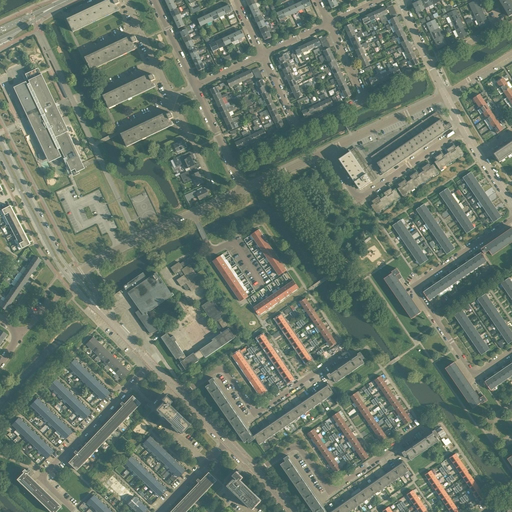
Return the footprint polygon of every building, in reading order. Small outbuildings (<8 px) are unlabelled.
[(111,0),(68,20),(68,19),(67,19),(73,32),(74,32),(73,31),(118,10),(116,5),(120,3),(118,0),(111,0)] [(304,0),(302,1),(305,8),(311,5),(308,0),(304,0)] [(338,6),(337,3),(339,2),(338,0),(335,0),(329,3),(332,9),(338,6)] [(421,0),(425,9),(429,7),(425,0),(421,0)] [(481,8),(477,0),(469,4),(472,12),(481,8)] [(511,3),(510,0),(498,0),(509,17),(511,14),(511,3)] [(295,4),(299,11),(305,8),(302,1),(295,4)] [(417,2),(413,4),(417,13),(421,11),(417,2)] [(177,9),(174,3),(168,6),(170,12),(177,9)] [(255,3),(249,6),(251,12),(258,9),(255,3)] [(289,7),(292,14),(299,11),(295,4),(289,7)] [(234,14),(233,12),(229,5),(223,8),(226,15),(227,17),(234,14)] [(289,7),(283,10),(286,17),(292,14),(289,7)] [(385,7),(379,10),(385,22),(387,21),(390,20),(392,19),(390,16),(386,18),(384,15),(388,13),(385,7)] [(177,9),(170,12),(173,17),(179,14),(182,13),(181,12),(179,8),(177,9)] [(217,11),(220,18),(226,15),(223,8),(217,11)] [(485,16),(481,8),(472,12),(476,21),(485,16)] [(251,12),(254,17),(260,14),(258,9),(251,12)] [(280,20),(286,17),(283,10),(276,13),(280,20)] [(373,13),(376,19),(379,17),(382,23),(385,22),(379,10),(373,13)] [(460,18),(456,10),(447,14),(451,22),(460,18)] [(210,14),(214,21),(220,18),(217,11),(210,14)] [(376,19),(373,13),(367,15),(370,21),(376,19)] [(391,27),(393,26),(399,23),(396,17),(398,17),(396,13),(390,16),(392,19),(390,20),(392,23),(386,26),(387,28),(391,27)] [(179,14),(173,17),(176,23),(182,20),(179,14)] [(210,14),(204,16),(207,24),(214,21),(210,14)] [(263,20),(260,14),(254,17),(257,23),(263,20)] [(371,24),(370,21),(367,15),(361,18),(364,24),(367,23),(368,25),(369,25),(370,29),(373,27),(371,24)] [(201,27),(207,24),(204,16),(198,20),(201,27)] [(485,29),(490,27),(485,16),(476,21),(475,21),(477,25),(478,24),(480,29),(484,27),(485,29)] [(464,27),(460,18),(451,22),(455,30),(455,31),(464,27)] [(182,20),(176,23),(178,28),(182,27),(183,28),(187,27),(186,25),(187,24),(184,19),(182,20)] [(257,23),(259,29),(266,26),(263,20),(257,23)] [(439,28),(435,20),(426,24),(430,32),(439,28)] [(402,29),(399,23),(393,26),(396,31),(402,29)] [(347,33),(353,30),(356,29),(354,26),(352,27),(350,24),(344,27),(347,33)] [(267,29),(266,26),(259,29),(262,34),(269,31),(271,30),(271,31),(274,30),(274,28),(270,29),(270,28),(267,29)] [(187,27),(183,28),(184,30),(180,32),(183,38),(189,35),(186,29),(187,28),(187,27)] [(464,38),(463,37),(468,35),(464,27),(455,31),(455,30),(453,32),(456,38),(458,37),(459,39),(461,38),(462,39),(464,38)] [(443,36),(439,28),(430,32),(434,41),(443,36)] [(396,38),(398,37),(404,34),(402,29),(396,31),(397,35),(391,38),(393,40),(396,38)] [(241,30),(235,33),(238,40),(245,37),(241,30)] [(355,33),(353,30),(347,33),(350,39),(358,35),(362,33),(361,31),(355,33)] [(269,31),(262,34),(265,40),(271,37),(269,31)] [(235,33),(229,36),(232,43),(238,40),(235,33)] [(362,33),(358,35),(350,39),(353,45),(359,42),(357,39),(363,36),(362,33)] [(404,34),(398,37),(401,43),(407,40),(404,34)] [(189,35),(183,38),(185,43),(192,40),(189,35)] [(91,71),(92,70),(91,69),(136,48),(134,43),(138,41),(135,36),(131,38),(131,37),(86,59),(86,57),(85,58),(91,71)] [(225,46),(232,43),(229,36),(222,39),(225,46)] [(443,36),(434,41),(438,49),(446,45),(443,36)] [(219,49),(216,42),(215,39),(212,40),(214,43),(209,45),(213,52),(219,49)] [(219,49),(225,46),(222,39),(216,42),(219,49)] [(312,41),(315,48),(321,45),(318,39),(312,41)] [(192,40),(185,43),(188,49),(194,46),(192,40)] [(398,52),(402,50),(404,49),(410,46),(407,40),(401,43),(403,46),(397,49),(398,52)] [(306,44),(309,50),(315,48),(312,41),(306,44)] [(355,51),(367,45),(366,42),(360,45),(359,42),(353,45),(355,51)] [(300,47),(303,53),(304,55),(306,59),(308,58),(307,54),(310,52),(309,50),(306,44),(300,47)] [(368,47),(367,45),(355,51),(358,57),(364,54),(363,50),(368,47)] [(188,49),(190,54),(197,51),(194,46),(188,49)] [(399,54),(403,53),(405,52),(407,55),(413,52),(410,46),(404,49),(402,50),(398,52),(399,54)] [(306,59),(304,55),(303,53),(300,47),(294,50),(297,56),(300,54),(303,60),(306,59)] [(329,49),(331,48),(325,50),(323,51),(326,57),(332,54),(329,49)] [(197,51),(190,54),(193,60),(199,57),(197,51)] [(415,58),(413,52),(407,55),(408,58),(402,61),(403,63),(404,63),(409,61),(415,58)] [(335,60),(332,54),(326,57),(324,58),(320,60),(321,62),(325,61),(327,60),(329,63),(335,60)] [(364,54),(358,57),(361,62),(367,59),(364,54)] [(277,59),(280,64),(286,62),(283,56),(277,59)] [(199,57),(193,60),(196,65),(202,62),(199,57)] [(415,58),(409,61),(412,67),(418,64),(415,58)] [(370,65),(367,59),(361,62),(364,68),(370,65)] [(329,63),(331,69),(337,66),(335,60),(329,63)] [(202,62),(196,65),(198,71),(207,67),(205,62),(204,61),(202,62)] [(289,68),(286,62),(280,64),(283,70),(289,68)] [(337,66),(331,69),(329,70),(326,72),(327,74),(333,71),(334,75),(340,72),(337,66)] [(393,66),(391,67),(392,70),(395,76),(401,73),(398,67),(394,68),(393,66)] [(28,120),(27,121),(45,158),(46,157),(48,163),(61,157),(57,150),(58,149),(59,149),(63,156),(70,171),(74,169),(76,173),(84,169),(83,167),(79,157),(80,157),(69,134),(68,135),(67,132),(68,132),(56,107),(59,106),(58,102),(54,104),(40,72),(39,70),(38,68),(24,74),(29,83),(26,84),(14,89),(27,118),(28,120)] [(285,76),(292,73),(289,68),(283,70),(285,76)] [(374,76),(375,77),(378,84),(384,81),(381,75),(378,69),(375,70),(377,74),(374,76)] [(251,70),(245,73),(246,76),(247,79),(248,79),(254,76),(252,74),(252,73),(251,70)] [(389,78),(395,76),(392,70),(386,72),(389,78)] [(331,83),(335,81),(337,80),(343,78),(340,72),(334,75),(336,78),(333,79),(330,81),(331,83)] [(386,72),(381,75),(384,81),(389,78),(386,72)] [(248,81),(249,81),(248,79),(247,79),(246,76),(245,73),(239,76),(240,78),(240,79),(242,82),(245,80),(246,83),(248,86),(250,85),(248,81)] [(293,77),(292,73),(285,76),(288,82),(300,76),(299,74),(293,77)] [(109,108),(154,87),(152,81),(156,79),(153,75),(149,76),(104,97),(104,95),(103,96),(109,109),(110,109),(109,108)] [(235,82),(236,84),(237,87),(239,90),(241,89),(240,85),(239,83),(242,82),(240,79),(240,78),(239,76),(233,78),(234,81),(235,82)] [(291,88),(297,85),(295,82),(301,79),(300,76),(288,82),(291,88)] [(378,84),(375,77),(374,76),(372,77),(372,79),(370,80),(368,77),(364,78),(367,86),(371,84),(372,86),(378,84)] [(233,78),(227,81),(228,84),(229,84),(229,85),(230,87),(236,84),(235,82),(234,81),(233,78)] [(337,80),(335,81),(331,83),(332,86),(338,83),(340,86),(346,83),(343,78),(337,80)] [(497,82),(500,87),(506,83),(503,78),(497,82)] [(252,89),(253,91),(256,90),(259,88),(260,88),(265,85),(262,80),(264,79),(263,79),(262,79),(257,82),(256,82),(258,86),(255,87),(252,89)] [(342,92),(349,89),(346,83),(340,86),(342,92)] [(510,88),(506,83),(500,87),(504,92),(510,88)] [(268,91),(265,85),(260,88),(259,88),(256,90),(253,91),(254,94),(260,91),(262,94),(263,93),(268,91)] [(300,91),(297,85),(291,88),(294,94),(300,91)] [(210,90),(213,96),(219,93),(216,87),(210,90)] [(351,95),(349,89),(342,92),(345,98),(351,95)] [(257,100),(258,103),(260,102),(262,101),(264,100),(270,97),(268,91),(263,93),(262,94),(263,97),(259,99),(257,100)] [(300,91),(294,94),(296,100),(302,97),(300,91)] [(221,96),(219,93),(213,96),(216,101),(228,96),(227,93),(221,96)] [(324,94),(322,95),(323,99),(325,101),(324,101),(327,107),(333,105),(330,98),(327,100),(326,97),(326,98),(324,94)] [(473,98),(476,104),(483,99),(479,94),(473,98)] [(319,104),(322,110),(327,107),(324,101),(325,101),(323,99),(322,95),(319,96),(321,100),(322,102),(319,104)] [(219,107),(225,104),(223,101),(229,98),(228,96),(216,101),(219,107)] [(273,103),(270,97),(264,100),(262,101),(260,102),(258,103),(260,105),(266,103),(267,106),(273,103)] [(310,101),(316,113),(322,110),(319,104),(316,105),(315,103),(313,99),(310,101)] [(486,104),(483,99),(476,104),(480,109),(486,104)] [(307,109),(310,115),(316,113),(310,101),(308,102),(310,105),(311,107),(308,109),(307,109)] [(276,109),(273,103),(267,106),(269,109),(266,110),(263,112),(264,114),(267,113),(270,112),(276,109)] [(226,108),(225,104),(219,107),(221,113),(233,107),(232,105),(229,107),(229,106),(226,108)] [(489,109),(486,104),(480,109),(483,114),(489,109)] [(224,119),(230,116),(229,113),(234,110),(233,107),(221,113),(224,119)] [(310,115),(307,109),(308,109),(307,107),(304,108),(305,110),(302,112),(305,118),(310,115)] [(267,113),(264,114),(265,116),(265,117),(269,115),(270,119),(272,117),(279,115),(276,109),(270,112),(267,113)] [(483,114),(487,118),(493,114),(489,109),(483,114)] [(167,114),(122,135),(121,133),(121,134),(127,147),(128,147),(127,146),(172,125),(170,119),(173,118),(171,113),(167,114)] [(437,114),(373,158),(378,164),(377,164),(381,169),(380,170),(382,174),(451,126),(449,123),(445,126),(442,120),(437,114)] [(475,119),(476,122),(485,117),(483,114),(475,119)] [(496,119),(493,114),(487,118),(490,123),(496,119)] [(281,121),(279,115),(272,117),(274,121),(271,122),(263,126),(264,128),(273,125),(275,123),(281,121)] [(232,119),(230,116),(224,119),(227,125),(233,122),(235,121),(239,119),(238,117),(232,119)] [(235,121),(233,122),(227,125),(230,131),(238,127),(236,123),(240,122),(239,119),(235,121)] [(490,123),(493,128),(500,124),(496,119),(490,123)] [(259,129),(258,126),(258,125),(256,122),(255,121),(253,122),(255,126),(257,130),(258,132),(261,139),(267,136),(264,129),(263,127),(259,129)] [(284,126),(281,121),(275,123),(278,129),(284,126)] [(503,129),(500,124),(493,128),(497,134),(503,129)] [(479,131),(481,134),(490,129),(488,126),(479,131)] [(244,138),(241,140),(244,147),(250,144),(244,132),(243,130),(241,131),(244,138)] [(250,144),(255,141),(252,135),(249,136),(246,130),(244,132),(250,144)] [(255,141),(261,139),(258,132),(252,135),(255,141)] [(173,139),(162,144),(166,153),(175,148),(177,152),(178,154),(183,152),(183,150),(187,148),(184,142),(185,141),(184,140),(183,138),(177,141),(177,142),(175,143),(173,139)] [(238,149),(244,147),(241,140),(240,138),(235,140),(236,142),(235,143),(238,149)] [(454,145),(450,148),(458,158),(460,156),(460,157),(463,155),(463,154),(458,146),(456,148),(454,145)] [(499,162),(511,153),(511,151),(507,145),(494,154),(499,162)] [(455,160),(458,158),(450,148),(447,150),(448,153),(446,154),(451,162),(452,161),(452,162),(455,160)] [(371,181),(374,179),(354,149),(340,159),(361,189),(372,182),(371,181)] [(442,153),(438,156),(446,166),(448,164),(448,165),(451,163),(451,162),(446,154),(444,156),(442,153)] [(187,156),(187,158),(185,159),(183,155),(173,160),(176,167),(184,163),(187,168),(188,168),(190,167),(192,166),(195,165),(192,158),(193,157),(192,154),(187,156)] [(443,168),(446,166),(438,156),(435,158),(437,161),(434,162),(440,170),(441,170),(443,168)] [(429,163),(425,166),(432,176),(435,175),(438,173),(438,172),(433,164),(431,166),(429,163)] [(430,178),(432,176),(425,166),(422,168),(423,171),(421,173),(426,180),(427,180),(430,178)] [(184,183),(193,179),(196,186),(203,182),(200,176),(201,175),(200,171),(197,172),(197,173),(193,175),(191,170),(181,175),(184,183)] [(417,172),(413,174),(420,184),(423,183),(426,181),(426,180),(421,173),(419,174),(417,172)] [(466,183),(474,177),(471,172),(462,178),(466,183)] [(418,186),(420,184),(413,174),(410,177),(411,179),(409,181),(414,188),(415,188),(418,187),(418,186)] [(478,182),(474,177),(466,183),(469,188),(478,182)] [(405,180),(402,182),(409,193),(411,191),(414,189),(414,188),(409,181),(407,182),(405,180)] [(406,194),(409,193),(402,182),(398,185),(400,187),(397,189),(403,197),(403,196),(404,197),(406,195),(406,194)] [(481,187),(478,182),(469,188),(473,193),(481,187)] [(197,190),(187,195),(185,196),(188,202),(190,200),(190,199),(198,195),(200,200),(209,196),(207,192),(209,191),(206,187),(202,189),(202,188),(197,190)] [(484,192),(481,187),(473,193),(476,198),(484,192)] [(391,188),(387,191),(394,201),(397,199),(397,200),(400,198),(399,198),(400,197),(395,189),(392,191),(391,188)] [(439,194),(443,199),(451,193),(447,188),(439,194)] [(392,203),(394,201),(387,191),(383,193),(385,196),(383,197),(388,205),(389,205),(392,203)] [(488,197),(484,192),(476,198),(479,203),(488,197)] [(443,199),(446,204),(454,198),(451,193),(443,199)] [(379,196),(375,199),(382,209),(385,208),(388,206),(387,206),(388,205),(383,197),(381,199),(379,196)] [(491,202),(488,197),(479,203),(483,208),(491,202)] [(446,204),(449,209),(458,203),(454,198),(446,204)] [(380,211),(382,209),(375,199),(372,201),(373,204),(371,206),(376,213),(377,213),(380,211)] [(495,207),(491,202),(483,208),(486,213),(495,207)] [(449,209),(453,214),(461,208),(458,203),(449,209)] [(419,215),(428,209),(424,204),(416,210),(419,215)] [(2,209),(5,214),(13,210),(10,205),(2,209)] [(498,212),(495,207),(486,213),(490,218),(498,212)] [(453,214),(456,219),(464,213),(461,208),(453,214)] [(431,214),(428,209),(419,215),(423,220),(431,214)] [(13,210),(5,214),(7,219),(15,215),(13,210)] [(501,217),(498,212),(490,218),(493,223),(501,217)] [(456,219),(459,224),(468,218),(467,217),(464,213),(456,219)] [(434,219),(431,214),(423,220),(426,225),(434,219)] [(7,219),(9,224),(17,220),(15,215),(7,219)] [(459,224),(463,229),(471,223),(469,219),(468,218),(459,224)] [(438,224),(434,219),(426,225),(429,230),(438,224)] [(9,224),(12,229),(20,225),(17,220),(9,224)] [(392,226),(396,231),(404,225),(403,223),(401,220),(392,226)] [(471,223),(463,229),(466,234),(475,228),(471,223)] [(441,229),(438,224),(429,230),(433,235),(441,229)] [(22,230),(20,225),(12,229),(14,234),(22,230)] [(408,230),(404,225),(396,231),(399,236),(408,230)] [(445,234),(441,229),(433,235),(436,240),(445,234)] [(511,229),(487,247),(486,246),(483,248),(486,253),(489,251),(492,256),(511,241),(511,229)] [(14,234),(17,239),(25,234),(22,230),(14,234)] [(254,240),(262,234),(259,230),(251,235),(254,240)] [(399,236),(403,241),(411,235),(408,230),(399,236)] [(17,239),(19,243),(27,239),(25,234),(17,239)] [(265,239),(262,234),(254,240),(257,244),(265,239)] [(448,239),(445,234),(436,240),(440,244),(448,239)] [(414,240),(411,235),(403,241),(406,246),(414,240)] [(30,244),(27,239),(19,243),(22,248),(30,244)] [(257,244),(260,248),(268,243),(265,239),(257,244)] [(451,244),(448,239),(440,244),(443,249),(451,244)] [(406,246),(409,251),(418,245),(414,240),(406,246)] [(271,248),(268,243),(260,248),(263,253),(271,248)] [(455,249),(451,244),(443,249),(446,255),(455,249)] [(421,250),(418,245),(409,251),(413,255),(421,250)] [(271,248),(263,253),(266,257),(274,252),(271,248)] [(413,255),(416,260),(424,255),(421,250),(413,255)] [(266,257),(269,262),(277,257),(274,252),(266,257)] [(481,253),(473,258),(479,267),(487,261),(481,253)] [(428,260),(424,255),(416,260),(419,265),(428,260)] [(30,262),(36,266),(41,260),(38,258),(38,257),(37,258),(35,256),(30,262)] [(220,256),(213,261),(216,266),(224,261),(220,256)] [(179,262),(171,268),(175,275),(178,272),(182,277),(177,280),(181,287),(183,286),(186,290),(189,288),(192,291),(198,287),(195,282),(199,279),(202,282),(208,278),(203,269),(196,274),(191,266),(194,264),(190,257),(180,264),(179,262)] [(269,262),(272,266),(280,261),(277,257),(269,262)] [(473,258),(464,264),(470,273),(479,267),(473,258)] [(219,270),(227,265),(224,261),(216,266),(219,270)] [(280,261),(272,266),(275,271),(283,265),(280,261)] [(32,273),(36,266),(30,262),(26,269),(32,273)] [(464,264),(456,270),(462,278),(470,273),(464,264)] [(219,270),(222,275),(230,269),(227,265),(219,270)] [(275,271),(279,275),(286,270),(283,265),(275,271)] [(384,279),(411,319),(420,313),(421,312),(397,278),(401,276),(399,274),(400,273),(397,268),(391,272),(392,273),(384,279)] [(28,279),(32,273),(26,269),(22,275),(28,279)] [(233,274),(230,269),(222,275),(225,279),(233,274)] [(456,270),(448,275),(454,284),(462,278),(456,270)] [(124,287),(124,288),(128,292),(128,293),(129,294),(131,292),(137,299),(142,308),(135,312),(150,334),(154,332),(158,330),(147,313),(169,298),(170,298),(174,295),(172,293),(171,293),(157,272),(147,279),(143,273),(127,284),(128,285),(127,285),(126,285),(125,285),(124,286),(124,287)] [(236,278),(233,274),(225,279),(228,284),(236,278)] [(23,285),(28,279),(22,275),(17,281),(23,285)] [(448,275),(440,281),(446,289),(454,284),(448,275)] [(239,283),(236,278),(228,284),(231,288),(239,283)] [(500,284),(504,289),(511,283),(511,282),(509,278),(500,284)] [(293,280),(289,283),(294,291),(299,288),(293,280)] [(19,291),(23,285),(17,281),(13,287),(19,291)] [(440,281),(431,286),(437,295),(446,289),(440,281)] [(234,293),(242,287),(239,283),(231,288),(234,293)] [(289,283),(285,286),(290,294),(294,291),(289,283)] [(285,286),(281,289),(287,296),(290,294),(285,286)] [(437,295),(431,286),(423,292),(429,301),(437,295)] [(14,298),(19,291),(13,287),(9,294),(14,298)] [(234,293),(237,297),(245,292),(242,287),(234,293)] [(283,299),(287,296),(281,289),(277,291),(283,299)] [(273,294),(279,302),(283,299),(277,291),(273,294)] [(248,296),(245,292),(237,297),(240,302),(248,296)] [(10,304),(14,298),(9,294),(4,300),(10,304)] [(275,305),(279,302),(273,294),(269,297),(275,305)] [(481,305),(489,299),(486,294),(477,299),(481,305)] [(202,306),(214,324),(215,323),(221,332),(220,332),(221,333),(212,340),(213,341),(194,354),(194,353),(187,358),(175,341),(177,340),(174,336),(170,338),(167,333),(161,337),(163,340),(176,359),(178,358),(181,362),(180,362),(181,363),(178,365),(182,371),(185,369),(186,370),(199,361),(198,360),(204,356),(205,358),(235,338),(229,328),(233,326),(226,315),(228,314),(222,305),(216,297),(213,299),(212,299),(210,296),(209,297),(200,303),(202,306)] [(275,305),(269,297),(265,300),(271,307),(275,305)] [(300,302),(303,307),(309,303),(305,298),(300,302)] [(492,304),(489,299),(481,305),(484,309),(492,304)] [(6,310),(10,304),(4,300),(0,305),(0,306),(2,308),(3,309),(6,310)] [(265,300),(261,302),(267,310),(271,307),(265,300)] [(263,313),(267,310),(261,302),(257,305),(263,313)] [(291,306),(293,310),(301,306),(299,302),(291,306)] [(312,308),(309,303),(303,307),(306,312),(312,308)] [(496,309),(492,304),(484,309),(487,314),(496,309)] [(257,305),(253,308),(259,316),(263,313),(257,305)] [(306,312),(310,317),(316,313),(312,308),(306,312)] [(491,319),(499,314),(496,309),(487,314),(491,319)] [(454,315),(457,320),(466,315),(462,310),(454,315)] [(319,318),(316,313),(310,317),(313,322),(319,318)] [(499,314),(491,319),(494,323),(494,324),(503,319),(499,314)] [(275,319),(279,324),(285,320),(281,315),(275,319)] [(469,320),(466,315),(457,320),(461,325),(469,320)] [(313,322),(317,327),(323,323),(319,318),(313,322)] [(506,323),(503,319),(494,324),(495,325),(498,329),(506,323)] [(279,324),(282,329),(288,325),(285,320),(279,324)] [(461,325),(464,330),(472,325),(469,320),(461,325)] [(161,325),(164,329),(164,330),(170,326),(169,323),(167,321),(161,325)] [(326,328),(323,323),(317,327),(320,332),(326,328)] [(509,328),(506,323),(498,329),(501,334),(509,328)] [(288,325),(282,329),(286,334),(291,330),(288,325)] [(476,330),(472,325),(464,330),(467,335),(476,330)] [(320,332),(323,337),(329,333),(326,328),(320,332)] [(511,333),(511,332),(509,328),(501,334),(504,338),(504,339),(511,333)] [(286,334),(289,339),(295,335),(291,330),(286,334)] [(467,335),(471,340),(479,334),(476,330),(467,335)] [(333,338),(329,333),(323,337),(327,342),(333,338)] [(483,339),(479,334),(471,340),(474,345),(483,339)] [(261,344),(267,340),(263,335),(257,339),(261,344)] [(289,339),(292,344),(298,340),(295,335),(289,339)] [(85,344),(88,347),(85,350),(87,352),(97,341),(94,338),(92,337),(85,344)] [(327,342),(330,347),(336,343),(333,338),(327,342)] [(474,345),(478,350),(486,344),(483,339),(474,345)] [(270,345),(267,340),(261,344),(264,349),(270,345)] [(292,344),(296,349),(302,345),(298,340),(292,344)] [(101,345),(97,341),(87,352),(89,353),(91,352),(90,351),(92,350),(95,353),(102,346),(101,345)] [(489,349),(486,344),(478,350),(481,355),(489,349)] [(273,350),(270,345),(264,349),(268,354),(273,350)] [(296,349),(299,354),(305,350),(302,345),(296,349)] [(102,346),(95,353),(97,356),(95,359),(96,360),(106,350),(103,347),(102,346)] [(101,359),(104,362),(111,354),(110,353),(106,350),(96,360),(98,362),(101,359)] [(277,355),(273,350),(268,354),(271,359),(277,355)] [(299,354),(302,359),(308,355),(305,350),(299,354)] [(233,355),(236,361),(242,356),(239,351),(233,355)] [(327,375),(330,380),(333,378),(333,379),(334,381),(336,383),(364,363),(362,360),(364,358),(360,352),(357,354),(358,355),(331,374),(330,373),(327,375)] [(112,355),(111,354),(104,362),(107,365),(106,366),(104,368),(105,369),(115,359),(112,355)] [(280,359),(277,355),(271,359),(274,364),(280,359)] [(312,360),(308,355),(302,359),(306,364),(312,360)] [(236,361),(240,365),(246,361),(242,356),(236,361)] [(68,366),(72,370),(79,364),(74,359),(69,364),(68,366)] [(110,368),(113,370),(120,363),(119,362),(115,359),(105,369),(107,371),(109,369),(110,368)] [(284,364),(280,359),(274,364),(278,368),(284,364)] [(240,365),(243,370),(249,366),(246,361),(240,365)] [(478,396),(470,385),(455,362),(454,363),(445,368),(473,408),(481,403),(482,404),(487,400),(484,395),(483,396),(481,393),(478,396)] [(121,364),(120,363),(113,370),(116,374),(115,375),(113,377),(115,378),(125,367),(121,364)] [(83,368),(79,364),(72,370),(76,375),(83,368)] [(287,369),(284,364),(278,368),(281,373),(287,369)] [(511,368),(509,365),(501,370),(507,379),(511,375),(511,368)] [(243,370),(247,375),(253,371),(249,366),(243,370)] [(125,367),(115,378),(116,380),(118,378),(119,377),(122,379),(129,372),(127,369),(125,367)] [(76,375),(81,379),(87,372),(83,368),(76,375)] [(291,374),(287,369),(281,373),(285,378),(291,374)] [(507,379),(501,370),(493,376),(499,385),(507,379)] [(247,375),(250,380),(256,376),(253,371),(247,375)] [(92,376),(87,372),(81,379),(83,381),(85,383),(92,376)] [(294,379),(291,374),(285,378),(288,384),(294,379)] [(85,383),(89,387),(96,380),(92,376),(85,383)] [(250,380),(253,385),(259,381),(258,379),(256,376),(250,380)] [(374,380),(378,385),(384,381),(380,376),(374,380)] [(493,376),(485,382),(490,390),(499,385),(493,376)] [(214,381),(215,381),(215,380),(213,378),(209,381),(211,383),(210,384),(209,384),(206,387),(244,443),(247,441),(248,441),(249,443),(255,439),(259,445),(334,394),(331,390),(332,389),(328,383),(327,385),(327,386),(254,436),(253,436),(252,437),(214,381)] [(49,386),(53,390),(60,383),(55,379),(51,384),(49,386)] [(100,384),(96,380),(89,387),(94,391),(100,384)] [(253,385),(257,390),(263,386),(259,381),(253,385)] [(387,386),(384,381),(378,385),(381,390),(387,386)] [(64,387),(60,383),(53,390),(58,394),(64,387)] [(94,391),(98,395),(105,389),(100,384),(94,391)] [(266,391),(263,386),(257,390),(260,395),(266,391)] [(381,390),(385,395),(391,391),(387,386),(381,390)] [(64,387),(58,394),(62,398),(69,392),(64,387)] [(109,393),(105,389),(98,395),(102,400),(109,393)] [(394,396),(391,391),(385,395),(388,400),(394,396)] [(73,396),(69,392),(62,398),(66,402),(73,396)] [(350,397),(354,402),(359,398),(356,393),(350,397)] [(73,396),(66,402),(71,407),(77,400),(73,396)] [(77,452),(75,450),(73,452),(75,455),(68,462),(68,463),(69,464),(76,470),(81,465),(87,458),(93,452),(99,446),(104,440),(110,434),(116,428),(122,422),(128,416),(134,410),(140,403),(133,397),(132,396),(125,403),(124,404),(123,403),(121,402),(119,404),(122,406),(79,451),(77,452)] [(180,434),(189,425),(168,405),(170,402),(168,400),(170,398),(169,397),(168,396),(166,397),(164,396),(160,400),(162,402),(155,410),(180,434)] [(388,400),(392,405),(397,401),(394,396),(388,400)] [(30,405),(35,410),(41,403),(37,398),(33,402),(31,404),(30,405)] [(354,402),(357,407),(363,403),(359,398),(354,402)] [(82,404),(77,400),(71,407),(75,411),(82,404)] [(401,406),(397,401),(392,405),(395,410),(401,406)] [(46,407),(41,403),(35,410),(39,414),(46,407)] [(357,407),(360,412),(366,408),(363,403),(357,407)] [(75,411),(79,415),(86,408),(82,404),(75,411)] [(395,410),(398,415),(404,411),(401,406),(395,410)] [(39,414),(43,418),(50,411),(46,407),(39,414)] [(90,412),(86,408),(79,415),(84,419),(90,412)] [(360,412),(364,417),(370,413),(366,408),(360,412)] [(54,415),(50,411),(43,418),(48,422),(54,415)] [(408,416),(404,411),(398,415),(402,420),(408,416)] [(332,416),(336,421),(342,417),(338,412),(332,416)] [(364,417),(367,422),(373,418),(370,413),(364,417)] [(48,422),(52,426),(59,419),(54,415),(48,422)] [(402,420),(405,425),(411,421),(408,416),(402,420)] [(345,422),(342,417),(336,421),(339,426),(345,422)] [(12,425),(16,429),(23,422),(18,418),(16,420),(13,423),(12,425)] [(367,422),(371,426),(376,422),(373,418),(367,422)] [(63,424),(59,419),(52,426),(56,430),(63,424)] [(27,426),(23,422),(16,429),(20,433),(27,426)] [(339,426),(342,431),(348,427),(345,422),(339,426)] [(371,426),(374,431),(380,427),(376,422),(371,426)] [(56,430),(61,434),(67,428),(63,424),(56,430)] [(31,431),(27,426),(20,433),(25,437),(31,431)] [(352,432),(348,427),(342,431),(346,436),(352,432)] [(374,431),(377,436),(383,432),(380,427),(374,431)] [(72,432),(67,428),(61,434),(65,439),(72,432)] [(308,433),(311,438),(317,434),(314,429),(308,433)] [(405,452),(404,451),(402,452),(405,457),(407,455),(408,457),(409,458),(411,460),(439,441),(437,438),(437,437),(439,436),(435,430),(432,432),(433,433),(405,452)] [(36,435),(31,431),(25,437),(29,442),(36,435)] [(346,436),(349,441),(355,437),(352,432),(346,436)] [(383,432),(377,436),(381,441),(387,437),(383,432)] [(311,438),(315,443),(321,439),(317,434),(311,438)] [(40,439),(36,435),(29,442),(33,446),(40,439)] [(143,443),(147,448),(154,441),(149,437),(143,443)] [(359,442),(355,437),(349,441),(353,446),(359,442)] [(44,443),(40,439),(33,446),(38,450),(44,443)] [(315,443),(318,448),(324,444),(321,439),(315,443)] [(158,445),(154,441),(147,448),(152,452),(158,445)] [(353,446),(356,451),(362,447),(359,442),(353,446)] [(49,447),(44,443),(38,450),(42,454),(49,447)] [(318,448),(321,453),(327,449),(324,444),(318,448)] [(158,445),(152,452),(156,456),(163,449),(158,445)] [(53,452),(49,447),(42,454),(46,458),(47,458),(53,452)] [(362,447),(356,451),(354,452),(355,454),(357,453),(359,456),(365,452),(362,447)] [(167,453),(163,449),(156,456),(160,460),(167,453)] [(321,453),(325,458),(331,454),(327,449),(321,453)] [(369,457),(365,452),(359,456),(363,461),(369,457)] [(167,453),(160,460),(165,464),(171,458),(167,453)] [(325,458),(328,463),(334,459),(331,454),(325,458)] [(449,458),(453,463),(459,459),(455,454),(449,458)] [(288,455),(284,459),(285,461),(284,462),(280,464),(313,511),(348,511),(408,471),(406,467),(407,466),(403,461),(401,462),(402,463),(330,511),(325,511),(289,459),(290,458),(288,455)] [(129,467),(135,461),(131,456),(124,463),(129,467)] [(176,462),(171,458),(165,464),(169,469),(176,462)] [(328,463),(332,468),(338,464),(334,459),(328,463)] [(462,464),(459,459),(453,463),(456,468),(462,464)] [(140,465),(135,461),(129,467),(133,472),(140,465)] [(180,466),(176,462),(169,469),(173,473),(180,466)] [(338,464),(332,468),(335,473),(341,469),(338,464)] [(456,468),(460,473),(466,469),(462,464),(456,468)] [(140,465),(133,472),(137,476),(144,469),(140,465)] [(173,473),(178,477),(184,470),(180,466),(173,473)] [(24,469),(22,471),(23,472),(16,479),(50,511),(54,511),(59,508),(60,507),(60,506),(34,481),(28,476),(29,475),(30,474),(28,472),(30,470),(28,469),(27,470),(26,471),(24,469)] [(148,473),(144,469),(137,476),(142,480),(148,473)] [(469,474),(466,469),(460,473),(463,478),(469,474)] [(235,478),(228,485),(253,509),(261,500),(240,480),(243,477),(241,475),(243,474),(241,473),(240,472),(239,473),(237,471),(233,475),(235,478)] [(425,475),(428,480),(434,476),(431,471),(425,475)] [(185,511),(216,480),(209,473),(208,472),(201,479),(200,481),(199,480),(197,478),(195,481),(198,483),(169,511),(185,511)] [(142,480),(146,484),(153,477),(148,473),(142,480)] [(463,478),(466,483),(472,479),(469,474),(463,478)] [(106,482),(110,487),(116,480),(112,476),(106,482)] [(428,480),(432,485),(438,481),(434,476),(428,480)] [(157,481),(153,477),(146,484),(150,488),(157,481)] [(476,484),(472,479),(466,483),(470,488),(476,484)] [(114,491),(121,484),(116,480),(110,487),(114,491)] [(150,488),(155,492),(161,485),(157,481),(150,488)] [(432,485),(435,490),(441,486),(438,481),(432,485)] [(119,495),(125,488),(121,484),(114,491),(119,495)] [(470,488),(473,493),(479,489),(476,484),(470,488)] [(166,490),(161,485),(155,492),(159,496),(166,490)] [(435,490),(438,495),(444,491),(441,486),(435,490)] [(129,493),(125,488),(119,495),(123,499),(129,493)] [(482,494),(479,489),(473,493),(477,498),(482,494)] [(407,494),(410,499),(416,495),(413,490),(407,494)] [(438,495),(442,500),(448,495),(444,491),(438,495)] [(123,499),(127,503),(134,497),(129,493),(123,499)] [(477,498),(480,503),(486,499),(482,494),(477,498)] [(87,502),(91,506),(98,499),(93,495),(87,502)] [(420,500),(416,495),(410,499),(414,504),(420,500)] [(442,500),(445,504),(451,500),(448,495),(442,500)] [(138,501),(134,497),(127,503),(132,507),(138,501)] [(102,504),(98,499),(91,506),(96,510),(102,504)] [(414,504),(417,509),(423,505),(420,500),(414,504)] [(445,504),(449,509),(454,505),(451,500),(445,504)] [(136,511),(142,505),(138,501),(132,507),(136,511)]
